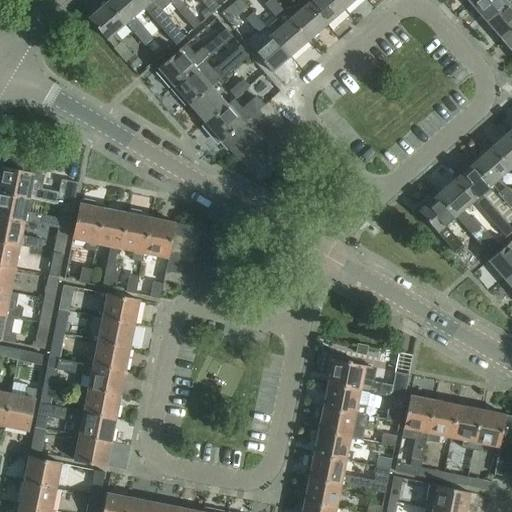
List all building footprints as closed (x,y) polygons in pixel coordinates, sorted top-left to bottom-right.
[(138,0),(112,0),(109,3),(128,24),(127,25),(145,45),(154,38),(136,17),(145,9),(146,9),(138,0)] [(138,0),(146,9),(145,9),(177,45),(185,38),(162,11),(172,3),(168,0),(138,0)] [(168,0),(172,3),(195,30),(202,24),(181,0),(168,0)] [(200,0),(207,8),(213,14),(220,7),(213,0),(200,0)] [(243,0),(237,0),(222,14),(230,24),(250,7),(243,0)] [(275,0),(269,0),(265,4),(278,19),(267,28),(273,35),(273,36),(291,57),(309,41),(291,20),(292,19),(275,0)] [(293,0),(292,1),(301,11),(292,19),(291,20),(309,41),(327,26),(309,4),(311,3),(308,0),(293,0)] [(308,0),(311,3),(309,4),(327,26),(345,10),(336,0),(308,0)] [(336,0),(345,10),(356,0),(336,0)] [(511,0),(476,0),(471,4),(487,23),(508,4),(511,0)] [(109,3),(91,19),(110,41),(113,38),(127,25),(128,24),(109,3)] [(511,7),(508,4),(487,23),(503,41),(511,33),(511,7)] [(207,8),(200,14),(206,20),(213,14),(207,8)] [(255,13),(247,20),(266,42),(254,52),(269,70),(272,73),(291,57),(273,36),(273,35),(267,28),(255,13)] [(161,71),(158,73),(166,82),(169,79),(176,88),(206,62),(234,37),(226,28),(194,54),(187,45),(181,51),(160,69),(161,71)] [(511,33),(503,41),(511,51),(511,33)] [(154,41),(147,47),(153,53),(160,47),(154,41)] [(119,44),(116,47),(127,60),(133,55),(122,42),(119,44)] [(178,90),(175,92),(182,101),(185,98),(192,106),(213,87),(249,56),(242,47),(219,66),(214,71),(206,62),(176,88),(178,90)] [(135,55),(128,60),(135,69),(142,63),(135,55)] [(244,79),(229,91),(234,98),(236,100),(251,87),(244,79)] [(213,87),(192,106),(208,124),(229,106),(228,104),(213,87)] [(206,126),(206,129),(213,137),(216,137),(218,135),(224,142),(234,134),(242,126),(251,118),(260,110),(265,106),(257,96),(243,108),(236,100),(229,106),(208,124),(206,126)] [(265,106),(260,110),(277,130),(287,121),(270,102),(265,106)] [(260,110),(251,118),(269,138),(277,130),(260,110)] [(251,118),(242,126),(260,145),(269,138),(251,118)] [(242,126),(234,134),(251,153),(260,145),(242,126)] [(511,135),(510,133),(492,148),(511,170),(510,170),(511,172),(511,135)] [(234,134),(224,142),(231,150),(241,162),(251,153),(234,134)] [(492,148),(474,164),(493,186),(510,170),(511,170),(492,148)] [(463,174),(456,180),(475,202),(475,201),(492,222),(505,236),(511,231),(511,229),(490,204),(482,195),(493,186),(474,164),(472,162),(470,162),(461,169),(461,172),(463,174)] [(0,165),(0,184),(0,185),(0,186),(0,192),(31,198),(30,200),(31,200),(64,206),(65,206),(65,205),(74,207),(75,207),(76,203),(80,184),(64,181),(61,194),(33,188),(35,175),(20,172),(21,169),(20,167),(2,164),(0,165)] [(456,180),(438,196),(456,217),(457,217),(489,252),(499,244),(476,218),(470,217),(464,210),(475,202),(456,180)] [(499,193),(511,207),(511,206),(511,192),(507,187),(499,193)] [(0,216),(26,222),(58,228),(70,230),(73,212),(74,207),(65,205),(65,206),(64,206),(62,219),(28,212),(31,200),(30,200),(31,198),(0,192),(0,216)] [(438,196),(419,212),(456,254),(456,253),(464,246),(447,226),(456,217),(438,196)] [(81,204),(74,239),(89,242),(87,251),(97,253),(99,244),(106,209),(97,207),(97,205),(96,202),(86,200),(83,202),(83,205),(81,204)] [(106,209),(99,244),(111,247),(103,287),(113,289),(122,249),(130,214),(106,209)] [(130,214),(122,249),(134,252),(132,260),(143,263),(145,254),(146,254),(154,219),(144,217),(144,214),(143,212),(133,210),(130,211),(130,214)] [(0,241),(22,245),(21,246),(33,249),(39,250),(42,240),(35,239),(23,236),(26,222),(0,216),(0,241)] [(154,219),(146,254),(170,259),(172,248),(175,236),(177,224),(154,219)] [(177,224),(175,236),(201,241),(204,229),(177,224)] [(58,228),(53,252),(65,254),(70,230),(58,228)] [(175,236),(172,248),(199,253),(201,241),(175,236)] [(0,265),(17,269),(21,247),(21,246),(22,245),(0,241),(0,265)] [(511,244),(510,243),(489,261),(505,280),(511,273),(511,244)] [(172,248),(170,259),(196,264),(199,253),(172,248)] [(53,252),(49,275),(60,277),(65,254),(53,252)] [(170,259),(168,271),(194,276),(196,264),(170,259)] [(0,265),(0,290),(12,293),(17,269),(0,265)] [(79,282),(78,283),(90,285),(93,269),(82,267),(79,282)] [(168,271),(165,283),(191,288),(194,276),(168,271)] [(49,275),(44,299),(55,301),(60,277),(49,275)] [(130,278),(126,293),(136,294),(140,280),(130,278)] [(154,282),(150,297),(161,299),(164,284),(154,282)] [(64,285),(59,310),(70,313),(75,288),(64,285)] [(0,314),(14,318),(16,307),(9,306),(12,293),(0,290),(0,314)] [(109,295),(104,319),(136,326),(141,301),(109,295)] [(44,299),(39,322),(51,325),(55,301),(44,299)] [(59,310),(54,334),(65,336),(70,313),(59,310)] [(0,314),(0,340),(2,341),(14,343),(16,333),(11,332),(14,318),(0,314)] [(104,319),(100,343),(131,349),(136,326),(104,319)] [(39,322),(34,348),(46,350),(51,325),(39,322)] [(54,334),(50,358),(59,360),(59,359),(60,359),(65,336),(54,334)] [(95,366),(95,367),(126,373),(131,349),(100,343),(95,366)] [(360,345),(359,354),(368,356),(370,347),(360,345)] [(0,346),(0,356),(18,361),(20,350),(0,346)] [(20,350),(18,361),(42,365),(44,355),(20,350)] [(330,355),(327,371),(328,373),(331,374),(329,384),(361,390),(360,391),(370,393),(392,397),(405,399),(409,375),(396,373),(393,386),(373,382),(376,371),(374,369),(370,368),(365,367),(347,363),(347,361),(346,359),(330,355)] [(50,358),(45,381),(56,384),(56,382),(58,370),(93,377),(90,390),(122,397),(126,373),(95,367),(95,366),(60,359),(59,359),(59,360),(50,358)] [(45,381),(40,405),(51,407),(51,406),(54,392),(62,393),(64,384),(56,382),(56,384),(45,381)] [(329,384),(324,407),(356,414),(365,416),(367,406),(370,393),(360,391),(361,390),(329,384)] [(11,394),(5,426),(29,431),(36,399),(37,390),(28,388),(26,398),(11,394)] [(86,412),(86,414),(117,420),(122,397),(90,390),(86,412)] [(0,392),(0,425),(5,426),(11,394),(0,392)] [(405,429),(403,436),(416,439),(411,466),(422,468),(427,442),(435,401),(411,396),(405,429)] [(392,397),(391,400),(396,406),(403,407),(405,399),(392,397)] [(435,401),(427,442),(439,444),(441,436),(452,439),(459,406),(435,401)] [(40,405),(35,429),(46,431),(49,417),(84,423),(81,438),(112,444),(117,420),(86,414),(86,412),(51,406),(51,407),(40,405)] [(459,406),(452,439),(464,441),(462,449),(474,452),(482,411),(459,406)] [(324,407),(319,431),(351,437),(351,438),(361,440),(364,428),(354,426),(356,414),(324,407)] [(386,420),(400,423),(402,413),(388,410),(386,420)] [(482,411),(474,452),(480,453),(482,445),(499,448),(501,440),(503,428),(506,416),(482,411)] [(506,416),(503,428),(511,429),(511,416),(507,416),(506,416)] [(511,429),(503,428),(501,440),(511,441),(511,429)] [(35,429),(31,452),(41,453),(46,431),(35,429)] [(319,431),(315,455),(347,461),(347,462),(352,463),(354,453),(349,452),(351,438),(351,437),(319,431)] [(381,443),(381,444),(395,447),(398,436),(383,433),(381,443)] [(81,438),(76,462),(107,468),(108,468),(112,444),(81,438)] [(499,448),(499,451),(511,453),(511,441),(501,440),(499,448)] [(511,453),(499,451),(496,463),(511,465),(511,453)] [(309,456),(307,467),(309,469),(312,470),(310,478),(342,485),(386,493),(390,470),(377,467),(374,480),(344,475),(347,462),(347,461),(315,455),(312,455),(309,456)] [(377,467),(390,470),(393,459),(378,456),(377,467)] [(29,457),(24,481),(57,488),(62,464),(29,457)] [(397,463),(395,472),(420,477),(422,468),(411,466),(397,463)] [(511,465),(496,463),(494,475),(511,478),(511,465)] [(422,468),(420,477),(444,481),(445,472),(422,468)] [(95,471),(90,494),(101,496),(106,473),(95,471)] [(445,472),(444,481),(467,486),(469,477),(445,472)] [(394,477),(389,502),(398,504),(403,478),(394,477)] [(469,477),(467,486),(491,491),(493,482),(469,477)] [(310,478),(305,502),(337,508),(342,485),(310,478)] [(24,481),(20,505),(52,511),(57,488),(24,481)] [(427,502),(425,510),(433,511),(436,511),(466,511),(470,494),(438,487),(430,485),(427,502)] [(90,494),(86,511),(98,511),(101,496),(90,494)] [(108,494),(104,511),(129,511),(133,499),(108,494)] [(133,499),(129,511),(154,511),(156,504),(133,499)] [(305,502),(303,511),(336,511),(337,508),(305,502)] [(389,502),(387,511),(396,511),(398,504),(389,502)]
